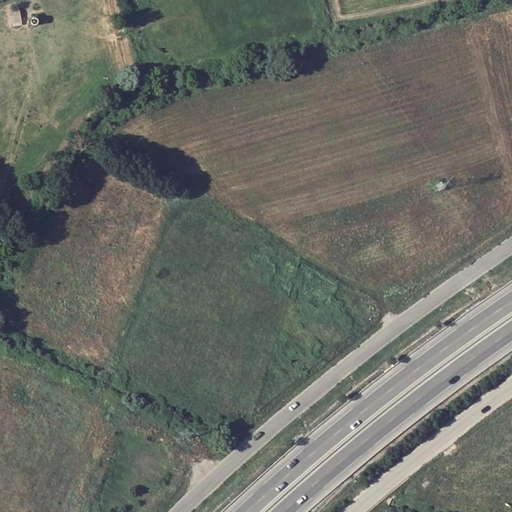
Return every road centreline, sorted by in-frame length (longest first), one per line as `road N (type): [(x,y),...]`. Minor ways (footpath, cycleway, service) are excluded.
road 1 (tertiary): [(511,244),(357,358),(183,511)]
road 2 (trunk): [(511,302),(319,447),(249,511)]
road 3 (trunk): [(280,511),(371,434),(511,333)]
road 4 (track): [(0,361),(72,401),(102,403),(168,436),(218,480)]
road 5 (tertiary): [(511,386),(355,511)]
